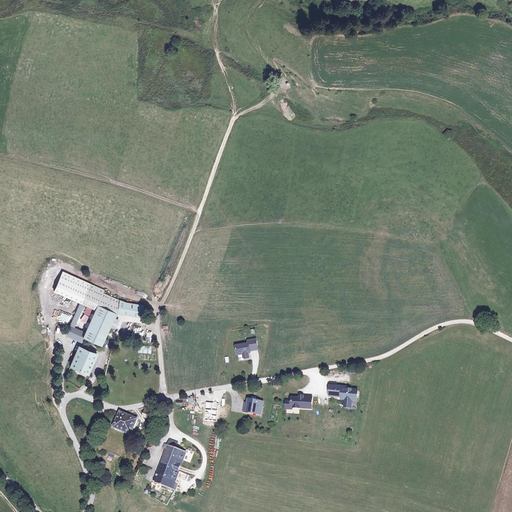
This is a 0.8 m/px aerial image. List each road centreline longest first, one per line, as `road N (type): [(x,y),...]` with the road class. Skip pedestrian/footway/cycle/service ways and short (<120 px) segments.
road 1 (residential): [(83,511),(92,491),(64,419),(69,396),(122,409),(312,370)]
road 2 (track): [(155,309),(232,120),(278,86)]
road 3 (track): [(153,305),(64,266),(53,269),(45,297),(62,410)]
road 4 (track): [(312,370),(385,356),(455,321),(511,340)]
